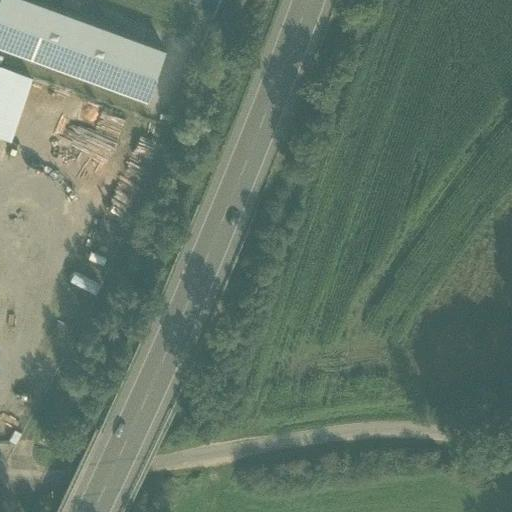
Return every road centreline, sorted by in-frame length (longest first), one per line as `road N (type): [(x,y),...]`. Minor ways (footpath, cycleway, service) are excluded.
road 1 (primary): [(88,511),(307,0)]
road 2 (residential): [(0,490),(351,433)]
road 3 (unclassified): [(351,433),(462,433),(511,446)]
